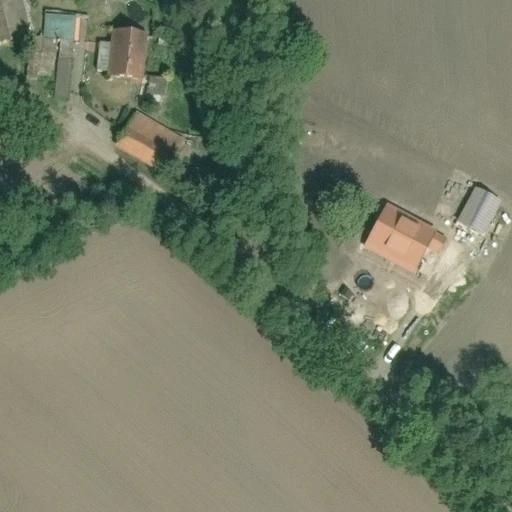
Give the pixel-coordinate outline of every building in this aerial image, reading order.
[(24,0),(0,0),(0,38),(32,30),(24,0)] [(46,38),(76,38),(76,17),(47,16),(46,38)] [(111,36),(106,83),(139,86),(144,40),(111,36)] [(176,140),(135,115),(113,151),(153,176),(176,140)] [(415,189),(398,180),(387,200),(405,209),(415,189)] [(456,199),(434,232),(472,257),(494,223),(456,199)] [(361,252),(409,279),(433,236),(385,209),(361,252)]
